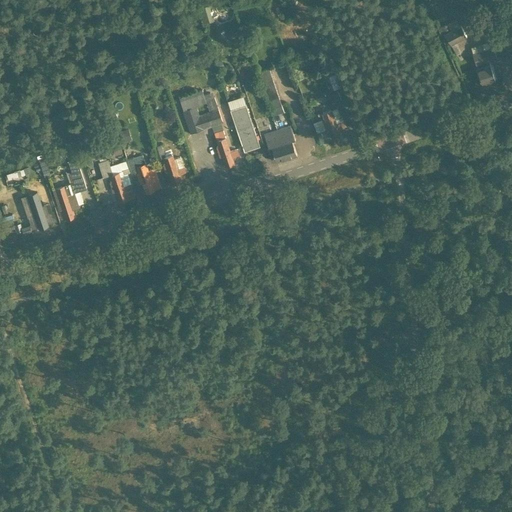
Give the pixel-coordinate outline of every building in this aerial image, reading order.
[(213,4),(199,8),(201,14),(212,11),(215,10),(213,4)] [(251,23),(247,19),(242,25),(246,28),(251,23)] [(448,23),(441,26),(445,33),(451,45),(456,55),(460,53),(455,43),(467,36),(461,25),(460,25),(451,30),(448,23)] [(319,45),(316,36),(310,38),(313,47),(319,45)] [(492,47),(472,53),(476,64),(477,67),(482,83),(495,79),(490,63),(489,59),(497,57),(494,49),(494,47),(492,48),(492,47)] [(294,52),(287,54),(290,61),(296,59),(294,52)] [(224,67),(222,60),(216,61),(218,68),(224,67)] [(270,67),(257,71),(270,109),(282,105),(270,67)] [(336,73),(329,75),(334,89),(341,86),(336,73)] [(219,108),(215,95),(222,93),(220,88),(213,91),(204,93),(207,101),(210,111),(219,108)] [(332,92),(335,101),(347,96),(344,88),(332,92)] [(207,101),(204,93),(202,89),(179,97),(184,109),(195,105),(207,101)] [(169,115),(172,107),(166,104),(163,112),(169,115)] [(246,104),(231,109),(231,111),(244,151),(260,145),(247,105),(246,104)] [(219,108),(210,111),(198,115),(195,105),(184,109),(191,132),(213,125),(222,122),(223,122),(219,108)] [(325,118),(322,119),(326,129),(329,128),(333,138),(341,135),(338,128),(345,125),(343,120),(337,123),(335,117),(332,109),(323,112),(325,118)] [(225,166),(226,166),(234,163),(232,156),(239,154),(237,149),(231,151),(222,122),(213,125),(219,145),(217,146),(219,154),(221,153),(225,166)] [(291,125),(278,130),(287,157),(297,154),(293,140),(295,139),(291,125)] [(130,138),(127,129),(120,132),(123,141),(130,138)] [(287,157),(278,130),(264,134),(269,148),(272,147),(274,152),(273,153),(273,154),(274,154),(277,161),(287,157)] [(157,159),(165,157),(161,144),(153,147),(157,159)] [(112,147),(115,155),(122,153),(120,145),(112,147)] [(113,189),(115,188),(119,201),(135,196),(127,173),(131,172),(127,161),(111,165),(108,159),(107,159),(104,151),(99,153),(101,161),(99,162),(104,178),(112,176),(113,181),(111,182),(113,189)] [(146,192),(161,187),(155,168),(148,170),(144,154),(128,159),(133,174),(137,173),(139,180),(142,179),(146,192)] [(186,171),(183,162),(181,156),(174,159),(172,155),(163,158),(165,164),(164,164),(166,171),(168,171),(173,183),(181,181),(179,174),(186,171)] [(70,183),(54,188),(59,206),(62,205),(63,209),(66,219),(75,216),(73,209),(79,207),(79,204),(83,202),(83,203),(84,203),(80,190),(87,188),(77,157),(69,160),(72,171),(66,171),(70,183)] [(39,159),(41,167),(43,172),(44,177),(50,175),(46,165),(45,165),(43,158),(39,159)] [(25,174),(23,168),(7,174),(8,179),(25,174)] [(38,191),(22,196),(29,216),(35,214),(40,227),(48,225),(48,223),(56,220),(53,211),(52,211),(49,203),(42,205),(38,191)] [(15,227),(14,222),(3,225),(5,230),(15,227)]
